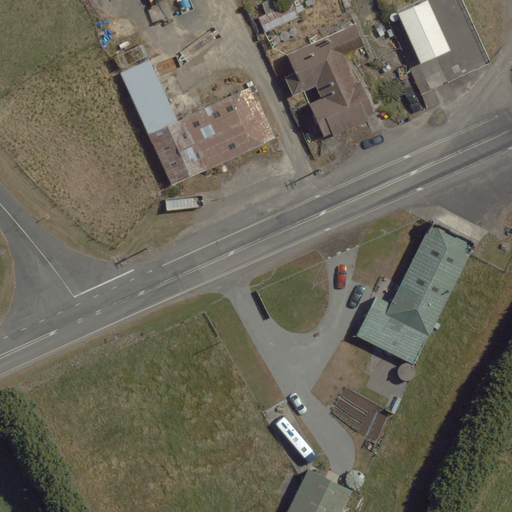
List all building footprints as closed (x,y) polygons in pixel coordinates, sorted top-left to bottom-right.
[(429,0),(417,0),(393,11),(419,68),(453,53),(429,0)] [(300,108),(317,144),(378,115),(353,64),(369,56),(353,22),(287,54),(295,70),(284,76),(293,96),(312,87),(318,99),(300,108)] [(168,60),(123,78),(170,189),(279,144),(254,84),(189,111),(168,60)] [(374,298),(354,344),(400,365),(394,378),(411,385),(482,226),(436,205),(392,306),(374,298)] [(186,210),(154,215),(157,234),(189,229),(186,210)] [(308,473),(286,511),(347,511),(355,498),(308,473)]
